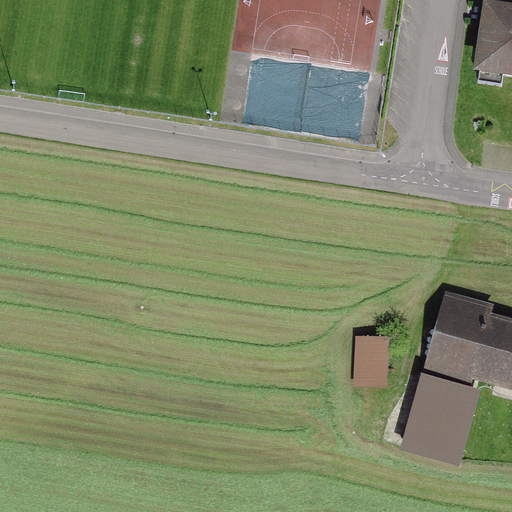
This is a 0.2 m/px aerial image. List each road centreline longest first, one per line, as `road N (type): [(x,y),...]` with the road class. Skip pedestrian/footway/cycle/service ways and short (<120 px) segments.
road 1 (residential): [(413,182),(0,117)]
road 2 (residential): [(413,182),(441,0)]
